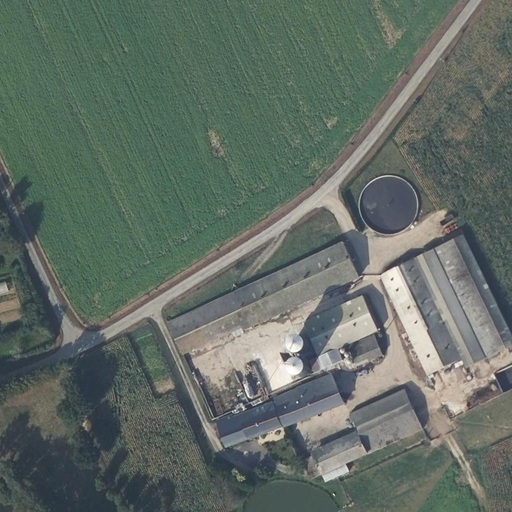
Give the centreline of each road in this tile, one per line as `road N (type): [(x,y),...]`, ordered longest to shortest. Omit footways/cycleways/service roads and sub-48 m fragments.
road 1 (tertiary): [(152,307),(339,178),(476,0)]
road 2 (unknown): [(320,195),(359,254),(391,342),(390,377)]
road 3 (tertiary): [(0,176),(78,351)]
